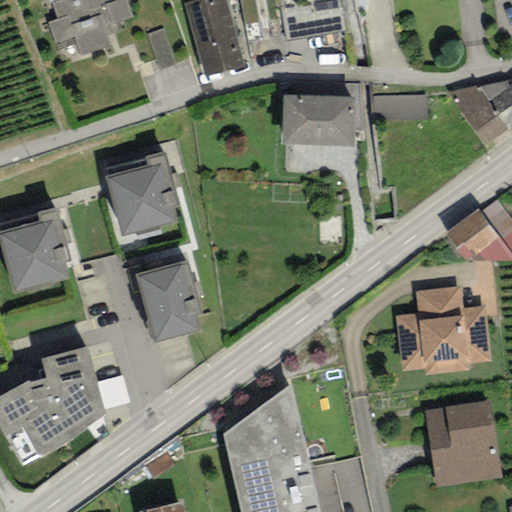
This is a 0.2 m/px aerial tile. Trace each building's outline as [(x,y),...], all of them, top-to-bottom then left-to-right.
[(61,0),(52,3),(57,19),(48,23),(55,44),(74,38),(80,57),(110,48),(106,37),(119,32),(116,23),(132,18),(126,0),(61,0)] [(199,0),(184,4),(205,77),(243,66),(224,0),(199,0)] [(163,29),(147,34),(159,71),(176,66),(163,29)] [(511,80),(479,88),(508,131),(511,128),(511,80)] [(484,147),(508,131),(479,88),(449,93),(484,147)] [(283,95),(281,144),(354,146),(355,98),(283,95)] [(427,95),(374,96),(374,121),(427,120),(427,95)] [(106,177),(121,237),(178,222),(174,208),(179,207),(165,152),(145,157),(147,166),(106,177)] [(511,222),(496,201),(480,214),(478,209),(446,235),(463,261),(511,260),(511,222)] [(0,232),(0,243),(14,294),(69,279),(65,263),(71,262),(56,208),(37,213),(39,222),(0,232)] [(187,260),(135,275),(154,344),(200,331),(196,316),(203,314),(187,260)] [(460,286),(415,291),(418,313),(395,316),(402,373),(423,370),(424,375),(472,370),(471,362),(491,360),(485,307),(463,310),(460,286)] [(29,381),(0,396),(0,427),(22,466),(38,455),(40,457),(64,446),(106,415),(104,409),(98,383),(89,347),(40,359),(46,378),(29,383),(29,381)] [(123,376),(98,383),(104,409),(130,403),(123,376)] [(223,435),(240,511),(322,511),(291,384),(223,435)] [(489,401),(424,412),(436,489),(502,478),(489,401)] [(183,511),(181,503),(146,511),(183,511)]
